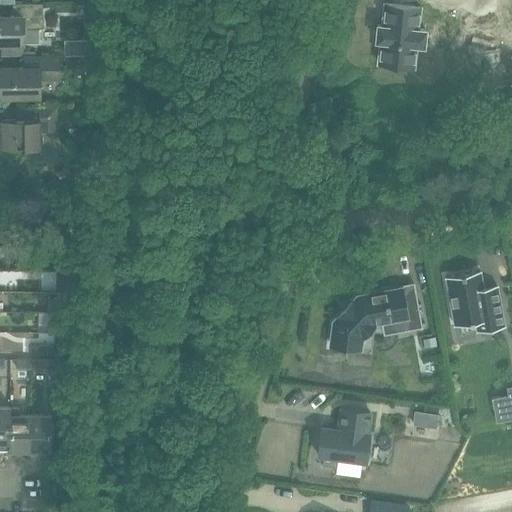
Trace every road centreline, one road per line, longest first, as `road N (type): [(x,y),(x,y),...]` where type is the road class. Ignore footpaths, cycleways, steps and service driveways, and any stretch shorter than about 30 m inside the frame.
road 1 (unclassified): [(229,511),(279,296),(282,236)]
road 2 (unclassified): [(282,236),(285,127),(319,0)]
road 3 (unclassified): [(282,236),(511,186)]
